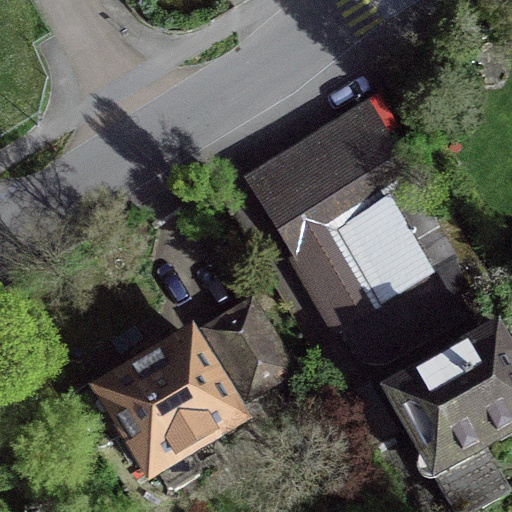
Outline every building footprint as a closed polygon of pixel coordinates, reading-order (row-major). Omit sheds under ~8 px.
[(388,364),(480,313),(366,115),(247,188),(336,338),(339,337),(352,359),(360,365),(369,369),(379,368),(388,364)] [(291,377),(248,306),(200,335),(243,406),(291,377)] [(481,453),(511,436),(511,371),(493,338),(385,399),(448,511),(479,511),(506,497),(481,453)] [(187,457),(238,426),(187,343),(97,399),(147,481),(154,477),(165,494),(171,496),(196,480),(198,474),(187,457)] [(369,450),(393,435),(366,389),(341,403),(369,450)]
